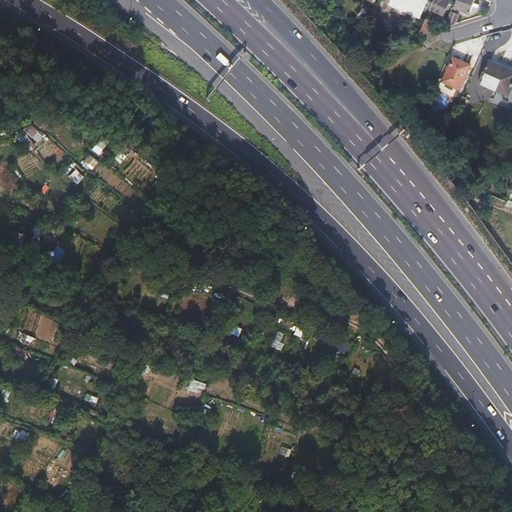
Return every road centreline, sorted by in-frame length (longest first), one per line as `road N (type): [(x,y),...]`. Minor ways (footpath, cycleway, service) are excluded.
road 1 (motorway): [(21,0),(271,172),(413,317),(511,444)]
road 2 (motorway): [(156,0),(362,204),(511,391)]
road 3 (motorway): [(485,288),(358,142),(215,0)]
road 4 (motorway): [(485,288),(379,138),(254,0)]
